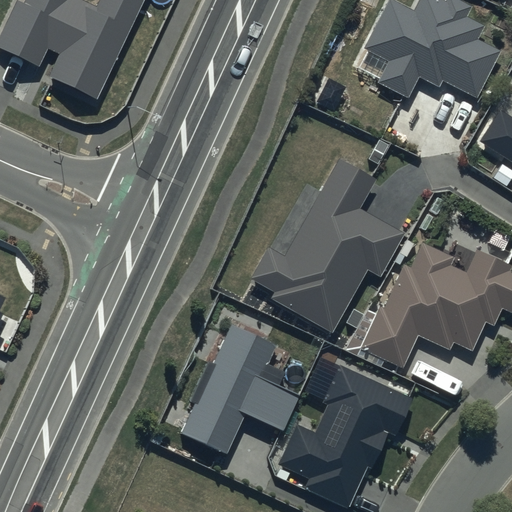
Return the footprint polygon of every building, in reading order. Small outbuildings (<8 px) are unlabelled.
[(98,100),(145,0),(96,0),(95,4),(87,0),(24,0),(24,3),(17,0),(0,35),(0,46),(38,65),(47,46),(62,53),(50,77),(98,100)] [(473,6),(462,0),(445,0),(444,0),(420,0),(415,10),(395,0),(388,0),(364,48),(390,61),(379,82),(408,96),(418,76),(439,87),(443,80),(476,96),(499,51),(478,40),(486,25),(468,16),(473,6)] [(511,121),(498,112),(473,152),(511,177),(511,121)] [(377,179),(338,158),(285,254),(268,244),(249,278),(274,292),(271,298),(332,332),(368,268),(379,275),(403,233),(360,209),(377,179)] [(511,265),(477,250),(467,272),(452,265),(455,257),(423,243),(411,268),(404,265),(384,309),(380,307),(361,349),(404,368),(418,336),(451,351),(454,343),(472,351),(485,322),(494,325),(502,308),(511,312),(511,271),(509,270),(511,265)] [(277,344),(232,323),(182,434),(229,455),(247,414),(283,431),(299,396),(279,387),(286,372),(268,364),(277,344)] [(413,398),(339,365),(322,403),(328,405),(315,432),(297,424),(278,465),(310,479),(305,489),(347,508),(367,466),(371,469),(388,432),(396,435),(413,398)]
